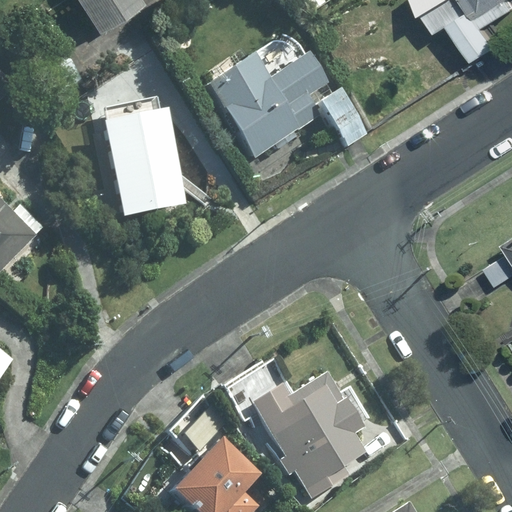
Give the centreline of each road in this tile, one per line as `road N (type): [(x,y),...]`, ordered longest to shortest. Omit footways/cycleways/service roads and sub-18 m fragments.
road 1 (residential): [(352,216),(143,358),(31,511)]
road 2 (residential): [(511,472),(352,216)]
road 3 (residential): [(352,216),(511,113)]
